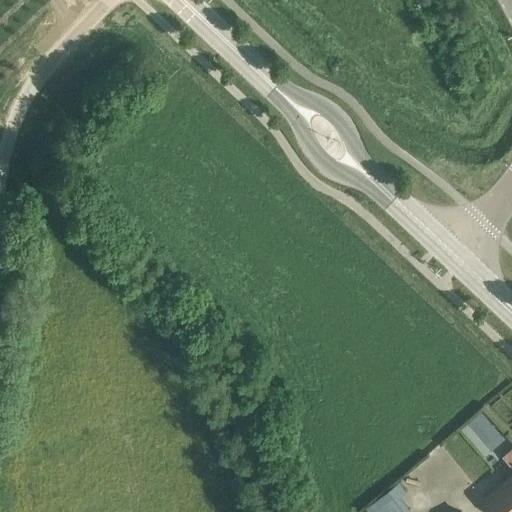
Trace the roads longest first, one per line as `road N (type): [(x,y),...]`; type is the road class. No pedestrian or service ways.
road 1 (unclassified): [(111,0),(40,74),(17,113),(0,199)]
road 2 (secondary): [(272,85),(328,166),(389,195)]
road 3 (secondary): [(389,195),(326,109),(272,85)]
road 4 (secondary): [(272,85),(182,0)]
